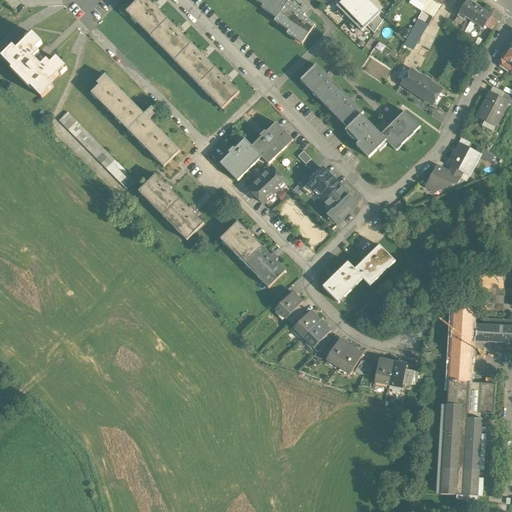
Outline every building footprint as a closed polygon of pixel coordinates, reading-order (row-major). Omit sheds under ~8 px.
[(177,29),(158,10),(159,8),(155,3),(153,5),(148,0),(138,0),(126,12),(222,110),(239,92),(229,82),(231,81),(226,77),(225,78),(206,58),(207,57),(203,52),(201,54),(182,34),(183,33),(179,28),(177,29)] [(253,0),(263,6),(261,9),(276,19),(288,3),(290,0),(289,0),(253,0)] [(380,14),(365,0),(343,0),(338,5),(336,7),(361,32),(367,27),(377,16),(380,14)] [(434,0),(428,0),(422,11),(433,17),(440,5),(434,1),(434,0)] [(479,8),(467,0),(459,14),(458,17),(464,21),(465,18),(467,20),(466,22),(469,24),(479,8)] [(305,15),(288,3),(276,19),(274,22),(288,32),(287,35),(302,45),(315,26),(303,17),(305,15)] [(479,8),(469,24),(471,26),(473,23),(476,25),(474,27),(480,31),(482,29),(491,16),(479,8)] [(451,9),(445,19),(450,22),(456,12),(451,9)] [(377,16),(367,27),(374,34),(382,22),(377,16)] [(428,26),(417,20),(403,45),(413,51),(428,26)] [(33,35),(17,51),(13,47),(2,58),(41,98),(53,88),(49,84),(66,68),(57,59),(51,65),(47,61),(44,64),(37,57),(40,53),(36,50),(42,44),(33,35)] [(511,51),(507,48),(501,57),(502,60),(498,61),(498,62),(499,67),(511,76),(511,51)] [(404,112),(380,136),(361,116),(363,114),(316,66),(300,81),(356,138),(354,139),(359,143),(356,146),(368,159),(386,142),(396,152),(420,128),(404,112)] [(404,70),(398,79),(403,82),(409,73),(404,70)] [(403,82),(401,85),(432,105),(441,90),(411,71),(409,73),(403,82)] [(152,107),(144,115),(105,75),(97,83),(99,86),(91,94),(164,168),(180,152),(151,122),(149,120),(151,118),(157,112),(152,107)] [(511,97),(504,93),(501,99),(507,103),(511,105),(511,97)] [(501,99),(489,94),(483,105),(486,107),(480,119),(495,126),(507,103),(501,99)] [(135,182),(67,113),(59,121),(127,190),(135,182)] [(265,132),(260,137),(262,138),(252,148),(262,158),(269,165),(293,141),(276,124),(266,133),(265,132)] [(245,141),(235,150),(233,148),(229,153),(230,155),(221,164),(238,182),(262,158),(252,148),(245,141)] [(475,153),(460,145),(456,152),(454,152),(448,165),(452,167),(463,173),(469,176),(479,157),(480,156),(475,153)] [(488,153),(477,147),(475,153),(480,156),(479,157),(485,160),(488,153)] [(311,160),(303,152),(298,157),(306,165),(311,160)] [(448,173),(437,167),(427,186),(428,188),(432,190),(434,190),(436,186),(441,189),(457,182),(458,179),(448,174),(448,173)] [(448,173),(448,174),(458,179),(459,180),(463,173),(452,167),(448,173)] [(272,168),(249,190),(263,205),(286,183),(272,168)] [(329,176),(323,169),(316,176),(307,185),(307,186),(314,192),(316,190),(321,195),(319,197),(324,202),(340,187),(329,176)] [(312,172),(299,184),(303,189),(307,186),(307,185),(316,176),(312,172)] [(166,185),(156,175),(139,192),(187,241),(204,224),(194,214),(195,212),(191,208),(190,209),(170,190),(172,188),(167,184),(166,185)] [(314,192),(307,186),(303,189),(310,196),(314,192)] [(349,196),(340,187),(324,202),(332,211),(340,203),(341,204),(349,196)] [(349,196),(341,204),(340,203),(332,211),(327,216),(336,226),(358,205),(349,196)] [(248,233),(238,223),(220,240),(268,289),(286,272),(276,262),(277,260),(273,256),(272,257),(252,237),(253,236),(249,231),(248,233)] [(395,262),(380,247),(355,271),(348,263),(323,288),(339,303),(363,279),(370,287),(395,262)] [(293,293),(275,310),(286,320),(287,319),(299,307),(303,303),(293,293)] [(474,304),(453,302),(449,382),(453,382),(452,384),(458,384),(458,382),(469,383),(472,342),(473,325),(474,304)] [(299,307),(287,319),(291,323),(303,311),(299,307)] [(303,311),(291,323),(295,327),(308,315),(303,311)] [(295,327),(294,329),(304,338),(321,322),(311,312),(308,315),(295,327)] [(321,322),(304,338),(314,348),(327,336),(331,332),(321,322)] [(511,327),(483,326),(473,325),(472,342),(511,344),(511,327)] [(327,336),(314,348),(318,353),(320,351),(328,343),(331,340),(327,336)] [(351,347),(339,339),(326,360),(338,368),(351,347)] [(328,343),(320,351),(324,355),(332,346),(328,343)] [(363,355),(351,347),(338,368),(350,375),(363,355)] [(393,362),(379,359),(374,383),(388,386),(393,362)] [(367,364),(361,360),(355,371),(363,375),(367,364)] [(406,365),(393,362),(388,386),(402,389),(403,383),(406,369),(406,365)] [(367,364),(363,375),(368,377),(373,366),(367,364)] [(415,372),(406,369),(403,383),(412,385),(413,382),(415,372)] [(469,383),(458,382),(458,384),(452,384),(453,382),(449,382),(447,405),(446,405),(442,470),(458,471),(458,468),(464,469),(463,471),(479,472),(483,414),(494,414),(495,384),(480,383),(480,385),(471,384),(471,383),(469,383)] [(479,472),(463,471),(464,469),(458,468),(458,471),(442,470),(441,495),(478,497),(479,472)]
